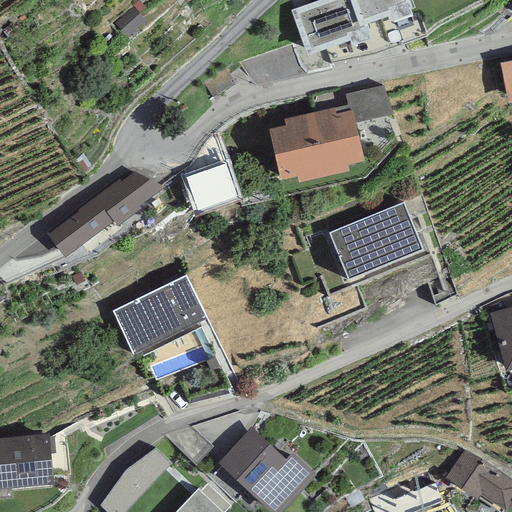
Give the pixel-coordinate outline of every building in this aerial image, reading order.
[(320,0),(291,11),(307,56),(370,34),(366,24),(411,8),(408,0),(320,0)] [(511,60),(500,62),(508,103),(511,102),(511,60)] [(345,95),(347,105),(351,104),(355,123),(391,115),(384,85),(345,95)] [(285,126),(269,129),(281,181),(297,177),(298,183),(349,172),(347,165),(364,162),(355,123),(351,104),(347,105),(284,119),(285,126)] [(165,186),(135,173),(51,237),(67,257),(114,221),(118,226),(142,208),(140,205),(165,186)] [(402,202),(328,233),(347,279),(421,249),(402,202)] [(186,275),(111,310),(133,354),(207,319),(186,275)] [(511,307),(490,314),(505,371),(511,369),(511,307)] [(286,460),(251,427),(217,463),(270,511),(281,511),(316,475),(292,453),(286,460)] [(48,434),(0,438),(0,489),(53,484),(48,434)] [(125,511),(172,463),(155,449),(125,469),(100,504),(107,511),(125,511)] [(511,501),(511,480),(464,449),(443,479),(477,501),(482,494),(506,510),(511,501)] [(200,492),(197,489),(175,511),(223,511),(230,505),(208,484),(200,492)]
